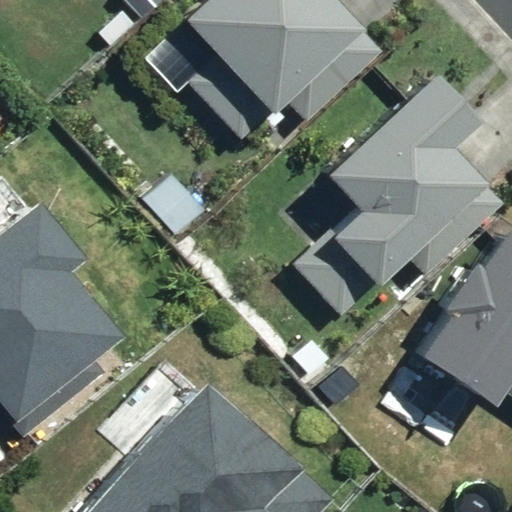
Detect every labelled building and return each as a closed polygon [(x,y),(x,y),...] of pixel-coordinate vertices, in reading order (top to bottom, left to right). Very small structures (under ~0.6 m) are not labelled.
[(193,0),(180,11),(263,110),(279,96),(299,120),(389,45),(350,0),(193,0)] [(438,65),(322,167),(346,203),(276,265),(327,323),(405,255),(418,270),(495,203),(481,187),(490,180),(451,135),(478,112),(438,65)] [(0,404),(25,435),(100,374),(87,357),(114,335),(64,272),(79,260),(30,199),(0,223),(0,404)] [(511,230),(503,224),(474,263),(464,255),(426,309),(432,313),(367,404),(427,447),(465,393),(485,408),(498,390),(511,399),(511,230)] [(300,463),(208,374),(204,370),(65,511),(276,511),(264,500),(300,463)]
